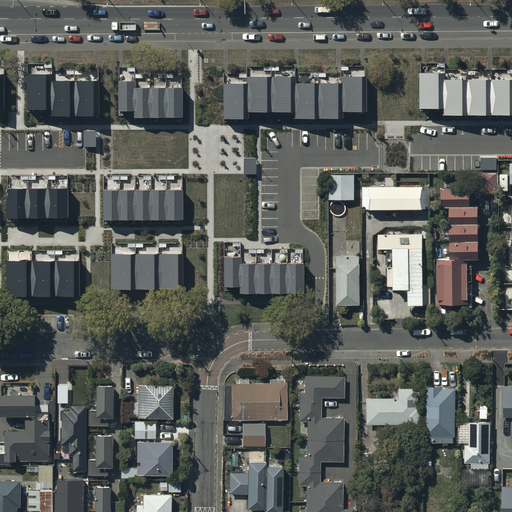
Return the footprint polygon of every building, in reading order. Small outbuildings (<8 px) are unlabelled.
[(443,74),(420,74),(420,111),(442,111),(442,118),(511,117),(511,81),(443,81),(443,74)] [(0,109),(8,109),(8,75),(0,75),(0,109)] [(57,75),(26,75),(26,113),(57,113),(57,120),(105,119),(105,81),(57,81),(57,75)] [(246,85),(224,85),(224,121),(250,121),(250,113),(295,113),(295,119),(342,119),(342,113),(366,113),(366,78),(340,78),(340,84),(297,84),(297,78),(246,78),(246,85)] [(137,82),(119,82),(120,113),(136,113),(137,121),(183,120),(183,89),(138,90),(137,82)] [(497,195),(497,176),(477,176),(477,195),(497,195)] [(355,202),(355,177),(328,177),(327,202),(355,202)] [(430,188),(364,188),(364,212),(430,211),(430,188)] [(71,189),(9,189),(9,219),(71,220),(71,189)] [(470,191),(442,191),(442,209),(450,209),(451,260),(438,260),(439,306),(469,306),(468,262),(480,262),(480,210),(470,210),(470,191)] [(184,192),(105,192),(104,221),(184,222),(184,192)] [(424,235),(378,235),(378,253),(393,253),(393,268),(387,268),(388,288),(395,288),(395,292),(411,292),(411,307),(430,307),(430,286),(425,286),(424,235)] [(184,255),(112,256),(112,292),(185,291),(184,255)] [(360,257),(337,258),(338,307),(361,307),(360,257)] [(243,259),(224,259),(224,289),(241,289),(241,295),(305,295),(305,265),(243,265),(243,259)] [(81,298),(81,263),(7,263),(8,298),(81,298)] [(170,410),(170,376),(136,376),(136,410),(170,410)] [(343,379),(307,379),(307,396),(301,396),(301,422),(309,422),(309,459),(300,459),(300,487),(307,487),(306,511),(358,511),(358,508),(345,508),(345,483),(321,482),(321,462),(344,462),(344,420),(321,420),(321,397),(343,397),(343,379)] [(31,382),(0,381),(0,403),(22,404),(22,418),(1,418),(1,435),(0,434),(0,459),(8,459),(9,453),(47,454),(48,404),(31,404),(31,382)] [(114,385),(97,385),(97,418),(114,418),(114,385)] [(287,385),(233,385),(233,422),(288,421),(287,385)] [(443,388),(426,388),(426,438),(432,438),(432,444),(454,444),(454,439),(457,439),(457,390),(443,390),(443,388)] [(368,426),(422,426),(422,407),(417,407),(417,390),(401,390),(401,400),(368,400),(368,426)] [(86,473),(86,406),(70,406),(70,412),(62,411),(62,446),(69,446),(69,457),(73,457),(73,473),(86,473)] [(154,416),(133,416),(133,433),(154,432),(154,416)] [(491,465),(492,424),(470,424),(469,447),(466,447),(466,464),(473,464),(473,470),(489,470),(490,465),(491,465)] [(265,425),(243,425),(242,448),(265,448),(265,425)] [(170,466),(170,433),(136,433),(136,467),(170,466)] [(114,436),(97,436),(97,469),(114,469),(114,436)] [(377,454),(359,454),(360,474),(377,474),(377,454)] [(267,463),(249,463),(249,474),(230,473),(230,494),(248,495),(248,510),(265,510),(267,467),(267,463)] [(284,467),(267,467),(265,510),(265,511),(288,511),(289,511),(282,511),(284,467)] [(37,468),(22,468),(22,471),(21,471),(21,478),(37,478),(37,468)] [(169,479),(169,489),(182,489),(182,479),(169,479)] [(83,511),(83,480),(56,480),(56,511),(83,511)] [(0,481),(0,511),(15,511),(15,508),(19,508),(19,482),(0,481)] [(511,511),(511,487),(503,488),(502,511),(511,511)] [(111,511),(112,488),(95,488),(95,511),(111,511)] [(170,511),(171,489),(142,489),(142,501),(136,501),(136,509),(129,509),(128,511),(170,511)]
